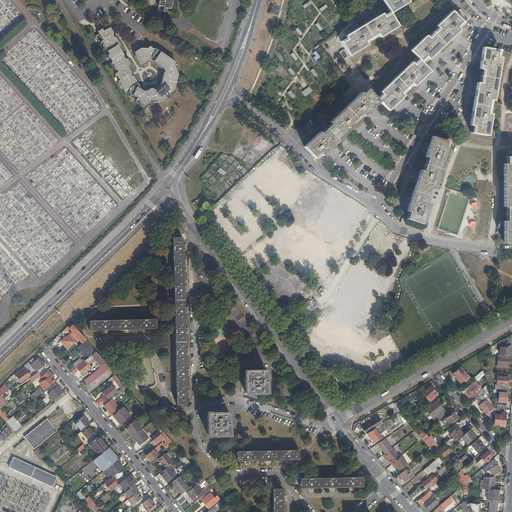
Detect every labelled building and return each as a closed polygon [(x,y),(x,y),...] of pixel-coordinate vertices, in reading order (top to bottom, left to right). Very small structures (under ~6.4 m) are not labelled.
[(159,0),(158,6),(163,7),(162,10),(163,11),(164,12),(165,12),(166,11),(166,10),(166,9),(165,9),(165,7),(171,9),(172,0),(159,0)] [(383,0),(391,13),(409,2),(407,0),(383,0)] [(468,19),(460,10),(456,13),(465,22),(468,19)] [(361,92),(338,115),(330,122),(332,125),(322,135),(320,132),(304,147),(314,158),(319,153),(322,156),(353,126),(351,123),(361,113),(364,116),(379,101),(388,111),(404,96),(401,93),(412,83),(414,86),(430,71),(421,62),(426,57),(429,59),(460,30),(458,27),(463,22),(452,11),(437,26),(439,29),(429,38),(426,36),(410,51),(419,60),(414,65),(412,62),(402,71),(380,92),(383,95),(378,100),(369,91),(364,95),(361,92)] [(398,26),(391,13),(385,17),(383,13),(371,20),(346,36),(348,39),(341,43),(349,56),(368,45),(366,41),(378,34),(380,37),(398,26)] [(114,34),(110,27),(99,33),(103,40),(101,41),(101,42),(100,43),(101,44),(102,45),(103,45),(109,54),(108,55),(112,62),(111,62),(111,63),(111,65),(112,66),(114,66),(117,72),(115,73),(119,80),(118,81),(118,82),(119,83),(120,84),(120,85),(124,92),(125,91),(129,95),(128,96),(135,100),(135,101),(136,102),(137,103),(138,103),(139,102),(146,105),(147,103),(151,103),(149,90),(144,90),(143,91),(141,90),(141,89),(137,83),(138,82),(134,76),(132,77),(130,74),(132,73),(128,66),(131,65),(128,61),(129,59),(126,58),(123,60),(121,57),(124,55),(118,44),(120,43),(116,36),(115,37),(113,35),(114,34)] [(179,28),(173,37),(201,56),(208,46),(199,39),(198,41),(179,28)] [(151,60),(163,69),(164,68),(165,71),(161,86),(162,87),(159,89),(159,88),(151,89),(153,102),(159,101),(160,103),(166,97),(167,98),(168,98),(169,98),(169,97),(170,96),(170,95),(169,95),(175,89),(174,88),(178,72),(176,68),(177,67),(177,66),(177,65),(176,64),(175,64),(176,62),(174,62),(157,48),(152,48),(152,47),(151,46),(149,46),(148,47),(148,48),(144,48),(135,53),(134,52),(135,53),(135,56),(137,56),(142,65),(142,64),(148,60),(148,59),(151,60)] [(497,57),(498,50),(483,48),(480,69),(483,69),(481,83),(477,83),(474,99),(470,125),(474,126),(473,133),(487,135),(490,123),(491,114),(487,113),(489,100),(494,100),(497,79),(501,58),(497,57)] [(343,60),(348,57),(344,50),(339,53),(343,60)] [(408,219),(422,224),(429,203),(426,202),(430,189),(434,190),(437,181),(448,149),(444,148),(446,141),(432,136),(425,157),(429,158),(424,171),(421,170),(416,185),(407,211),(411,212),(408,219)] [(504,220),(504,242),(511,242),(511,156),(508,157),(508,163),(503,163),(504,207),(508,207),(507,220),(504,220)] [(220,167),(217,171),(224,176),(226,172),(220,167)] [(342,193),(336,189),(322,212),(312,227),(319,231),(320,229),(325,233),(324,234),(331,238),(344,217),(354,201),(348,197),(347,198),(342,195),(342,193)] [(233,215),(244,226),(249,221),(238,210),(233,215)] [(402,218),(400,223),(424,232),(426,227),(402,218)] [(186,403),(182,237),(173,237),(177,403),(186,403)] [(361,303),(373,276),(366,273),(365,274),(359,272),(360,270),(353,267),(346,283),(335,308),(342,311),(343,309),(349,312),(348,313),(355,316),(361,303)] [(228,296),(212,274),(206,279),(222,300),(228,296)] [(248,322),(231,301),(226,305),(242,326),(248,322)] [(103,329),(148,328),(157,327),(156,318),(144,319),(89,321),(90,330),(103,329)] [(72,323),(68,326),(72,331),(70,333),(77,341),(79,340),(82,343),(86,340),(72,323)] [(267,348),(251,327),(246,331),(262,353),(267,348)] [(76,342),(69,334),(61,341),(68,349),(76,342)] [(90,345),(88,342),(86,344),(85,343),(81,345),(82,347),(89,356),(93,353),(88,347),(90,345)] [(81,345),(78,346),(88,358),(89,357),(89,356),(82,347),(81,345)] [(508,356),(510,356),(511,347),(507,346),(507,348),(500,347),(499,355),(508,356)] [(96,352),(96,351),(94,353),(89,357),(88,358),(83,362),(77,367),(83,374),(89,369),(86,367),(88,365),(95,360),(98,364),(97,365),(99,368),(105,363),(96,352)] [(508,356),(499,355),(498,355),(497,367),(507,368),(508,356)] [(30,365),(39,358),(37,356),(25,366),(27,369),(28,369),(31,372),(34,369),(33,369),(30,365)] [(39,358),(30,365),(33,369),(36,366),(39,364),(41,367),(44,365),(39,358)] [(75,368),(76,368),(77,367),(83,362),(80,359),(72,365),(75,368)] [(110,368),(105,363),(99,368),(85,379),(89,384),(110,368)] [(461,384),(463,383),(468,379),(469,377),(460,367),(452,374),(461,384)] [(18,373),(12,378),(13,378),(16,376),(21,382),(29,375),(24,368),(22,369),(17,372),(18,373)] [(54,377),(48,369),(40,376),(32,383),(33,385),(42,378),(44,381),(40,384),(45,390),(55,381),(53,378),(54,377)] [(245,371),(245,393),(262,393),(267,393),(267,370),(245,371)] [(38,372),(29,378),(32,383),(40,376),(38,372)] [(125,386),(115,374),(112,377),(122,388),(125,386)] [(470,381),(465,385),(472,394),(475,392),(477,394),(483,389),(475,380),(480,376),(478,374),(470,381)] [(494,389),(507,390),(508,377),(497,376),(496,385),(495,384),(494,389)] [(105,402),(118,391),(112,384),(103,392),(105,395),(102,398),(105,402)] [(54,400),(64,392),(59,385),(49,393),(54,400)] [(125,386),(122,388),(119,390),(122,394),(126,391),(128,392),(129,391),(125,386)] [(430,387),(430,386),(422,393),(428,400),(436,393),(433,389),(433,388),(431,386),(430,387)] [(485,391),(476,399),(479,403),(483,399),(482,397),(484,396),(485,397),(490,393),(488,388),(485,391)] [(30,396),(33,399),(41,393),(38,389),(30,396)] [(506,403),(507,393),(499,392),(498,398),(496,397),(496,400),(498,400),(498,402),(506,403)] [(112,415),(119,409),(115,404),(114,405),(111,401),(110,401),(104,405),(112,415)] [(446,416),(435,401),(425,409),(429,414),(437,425),(441,421),(446,416)] [(489,412),(489,413),(494,409),(492,408),(491,409),(483,401),(478,406),(481,409),(480,410),(483,413),(484,412),(486,415),(489,412)] [(144,408),(141,405),(132,412),(135,416),(144,408)] [(130,415),(123,406),(112,415),(120,424),(130,415)] [(503,413),(504,409),(495,408),(494,425),(504,425),(505,413),(503,413)] [(429,414),(425,409),(421,412),(425,418),(429,414)] [(230,435),(229,414),(229,413),(212,413),(212,411),(209,411),(209,413),(207,413),(208,436),(230,435)] [(409,422),(401,412),(399,414),(407,423),(408,423),(409,422)] [(452,413),(451,412),(446,416),(441,421),(444,425),(449,421),(450,423),(457,417),(453,412),(452,413)] [(88,425),(90,424),(83,415),(74,423),(81,431),(88,425)] [(361,428),(365,435),(367,434),(375,429),(382,424),(378,417),(361,428)] [(7,421),(6,422),(10,426),(16,431),(18,429),(9,419),(7,421)] [(56,430),(47,419),(25,437),(34,448),(56,430)] [(141,430),(142,429),(135,420),(126,428),(133,437),(141,430)] [(94,433),(88,425),(81,431),(87,439),(94,433)] [(461,437),(464,434),(457,427),(449,434),(456,441),(461,437)] [(163,432),(161,429),(156,433),(150,438),(153,440),(163,432)] [(375,429),(367,434),(374,442),(381,437),(375,429)] [(477,439),(469,429),(464,434),(461,437),(469,446),(470,445),(477,439)] [(148,438),(141,430),(133,437),(140,445),(148,438)] [(163,432),(153,440),(156,444),(163,438),(166,442),(163,444),(166,448),(173,443),(163,432)] [(425,435),(421,438),(430,448),(432,450),(438,445),(429,436),(427,438),(425,435)] [(108,448),(98,436),(90,443),(100,455),(106,450),(108,448)] [(384,439),(377,444),(384,454),(391,449),(384,439)] [(484,447),(477,439),(470,445),(477,453),(484,447)] [(314,441),(308,450),(314,454),(320,445),(314,441)] [(100,455),(90,443),(89,444),(98,456),(100,455)] [(444,457),(451,450),(449,447),(442,454),(444,457)] [(42,454),(38,448),(34,451),(39,457),(42,454)] [(98,456),(94,460),(103,471),(105,470),(118,459),(108,448),(106,450),(100,455),(98,456)] [(392,448),(383,455),(392,464),(400,457),(392,448)] [(150,462),(158,455),(153,449),(151,452),(148,449),(139,456),(142,459),(145,456),(150,462)] [(237,461),(245,460),(250,460),(266,460),(271,460),(287,459),(291,459),(299,459),(299,450),(237,452),(237,461)] [(491,460),(493,459),(486,451),(480,457),(481,458),(476,462),(482,468),(491,460)] [(169,466),(173,462),(165,453),(157,460),(160,464),(161,463),(162,465),(165,468),(169,466)] [(191,464),(183,454),(180,457),(188,466),(191,464)] [(400,457),(392,464),(400,473),(406,468),(409,466),(401,456),(400,457)] [(10,467),(53,486),(58,476),(14,457),(10,467)] [(438,457),(423,470),(426,473),(429,475),(432,473),(431,472),(440,464),(441,466),(444,464),(438,457)] [(121,461),(119,458),(118,459),(105,470),(111,478),(113,476),(123,468),(119,463),(121,461)] [(493,463),(491,460),(482,468),(484,471),(487,468),(491,474),(493,475),(501,471),(496,462),(493,463)] [(450,473),(444,465),(436,471),(440,475),(444,472),(447,475),(450,473)] [(165,468),(159,473),(167,482),(176,475),(169,466),(165,468)] [(400,473),(398,475),(404,482),(412,475),(406,468),(400,473)] [(293,481),(294,484),(300,484),(300,487),(308,487),(313,487),(329,487),(334,487),(350,486),(354,486),(355,486),(362,486),(362,471),(357,471),(357,477),(302,479),(300,479),(300,474),(300,472),(292,473),(293,481)] [(464,477),(459,471),(454,476),(462,485),(466,482),(470,479),(466,475),(464,477)] [(134,477),(131,474),(119,483),(126,491),(134,485),(135,483),(132,479),(134,477)] [(432,474),(422,483),(426,489),(430,485),(432,487),(436,483),(435,481),(437,479),(432,474)] [(115,479),(113,476),(111,478),(105,483),(111,490),(118,485),(114,480),(115,479)] [(189,488),(179,477),(172,482),(181,494),(189,488)] [(212,489),(202,477),(196,483),(197,485),(187,493),(195,502),(212,489)] [(493,490),(494,477),(484,478),(483,489),(488,489),(493,490)] [(138,491),(134,485),(126,491),(123,493),(128,499),(127,500),(132,506),(142,497),(137,492),(138,491)] [(282,511),(283,501),(282,497),(282,488),(273,488),(273,511),(282,511)] [(497,490),(493,490),(488,489),(487,500),(498,501),(498,495),(499,495),(500,490),(497,490)] [(79,491),(75,494),(77,495),(82,501),(86,498),(79,491)] [(421,499),(423,503),(431,496),(433,494),(431,491),(421,499)] [(220,499),(217,495),(214,498),(210,493),(206,497),(208,500),(209,501),(213,505),(220,499)] [(433,494),(431,496),(424,503),(430,510),(437,503),(433,498),(435,495),(434,494),(433,494)] [(86,498),(82,501),(89,508),(94,504),(88,496),(86,498)] [(156,506),(149,497),(143,502),(147,507),(148,506),(151,510),(156,506)] [(213,511),(224,504),(221,500),(207,511),(208,511),(209,511),(213,511)] [(496,511),(497,503),(490,502),(489,509),(492,511),(496,511)]
